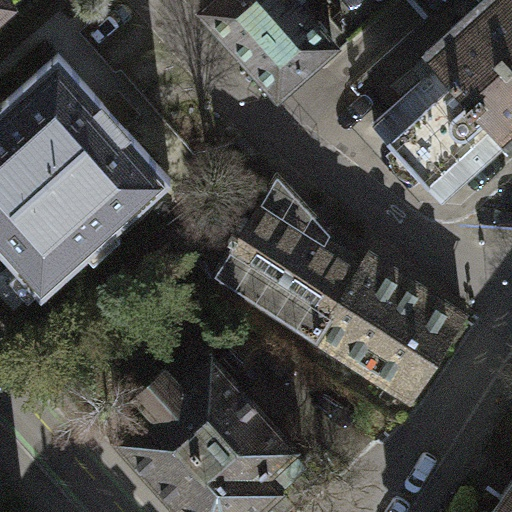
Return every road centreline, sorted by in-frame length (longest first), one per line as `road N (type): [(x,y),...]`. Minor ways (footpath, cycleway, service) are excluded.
road 1 (residential): [(511,294),(418,237),(276,132),(154,0)]
road 2 (residential): [(511,305),(427,429),(351,511)]
road 3 (residential): [(0,384),(114,511)]
